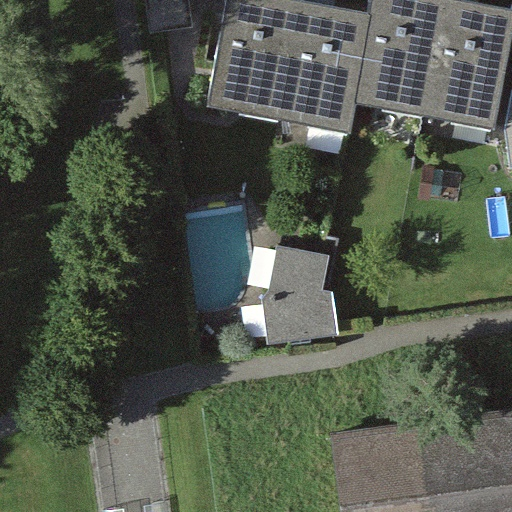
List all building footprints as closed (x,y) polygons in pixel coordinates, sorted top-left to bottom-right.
[(192,0),(148,0),(151,24),(195,19),(192,0)] [(226,0),(209,88),(350,117),(355,87),(372,0),(226,0)] [(372,0),(355,87),(430,100),(448,0),(372,0)] [(511,22),(511,0),(448,0),(430,100),(496,112),(511,22)] [(328,247),(279,239),(266,290),(270,336),(340,325),(334,284),(321,281),(328,247)] [(511,511),(511,404),(331,429),(342,511),(511,511)]
